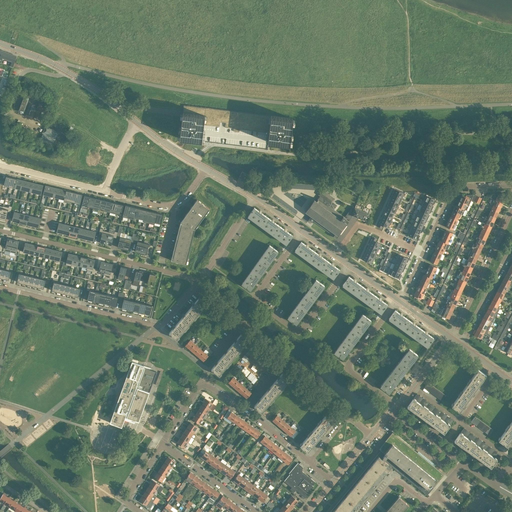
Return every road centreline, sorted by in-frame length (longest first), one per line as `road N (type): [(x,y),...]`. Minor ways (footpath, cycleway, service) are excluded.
road 1 (residential): [(0,287),(156,326),(196,283)]
road 2 (residential): [(196,283),(0,230)]
road 3 (residential): [(0,165),(174,204)]
road 4 (residential): [(245,410),(284,360),(243,323),(219,352)]
road 5 (residential): [(396,406),(349,362),(398,300)]
road 6 (residential): [(511,210),(449,338)]
road 7 (residential): [(256,301),(301,331),(349,264)]
road 8 (residential): [(511,185),(452,189),(422,253)]
